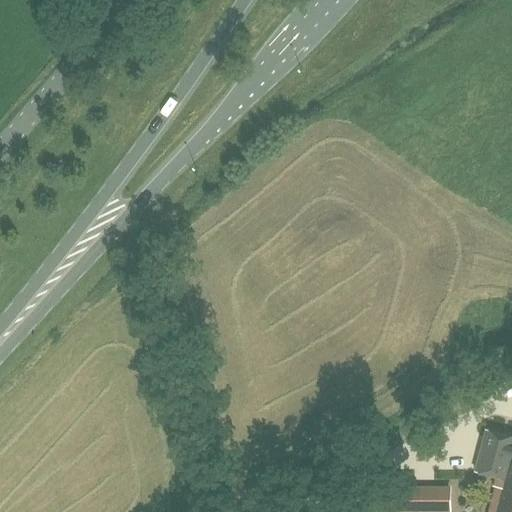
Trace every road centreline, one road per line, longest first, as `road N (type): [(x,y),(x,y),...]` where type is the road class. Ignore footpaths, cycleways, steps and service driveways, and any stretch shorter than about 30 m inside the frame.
road 1 (primary): [(4,336),(132,212),(323,0)]
road 2 (primary): [(246,0),(4,336)]
road 3 (unclassified): [(0,153),(134,0)]
